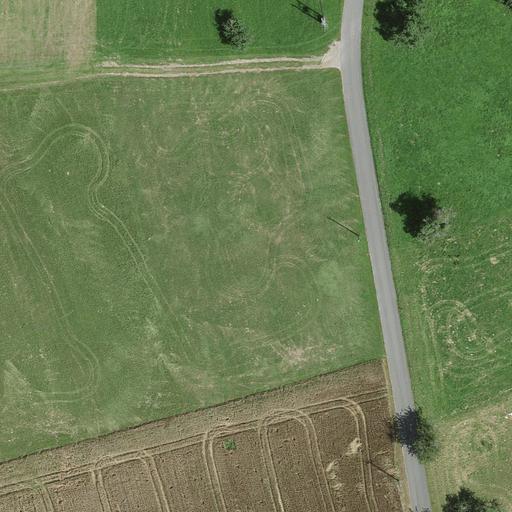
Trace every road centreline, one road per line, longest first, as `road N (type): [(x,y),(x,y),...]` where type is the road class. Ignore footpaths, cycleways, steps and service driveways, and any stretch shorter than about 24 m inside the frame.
road 1 (unclassified): [(357,0),(351,69),(424,511)]
road 2 (track): [(0,87),(351,69)]
